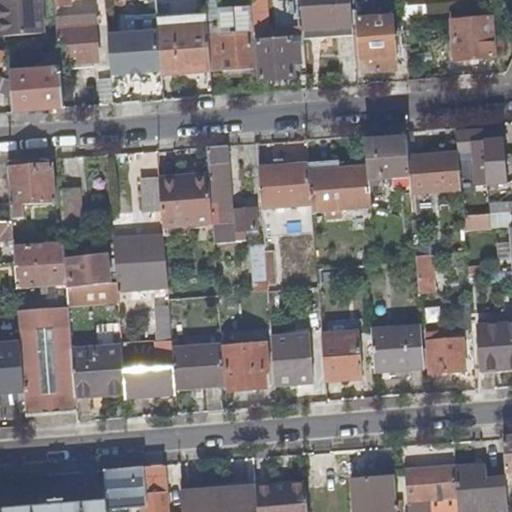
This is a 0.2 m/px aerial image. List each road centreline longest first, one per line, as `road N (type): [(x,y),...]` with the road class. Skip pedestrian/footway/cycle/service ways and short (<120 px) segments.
road 1 (residential): [(0,454),(511,412)]
road 2 (residential): [(511,96),(0,136)]
